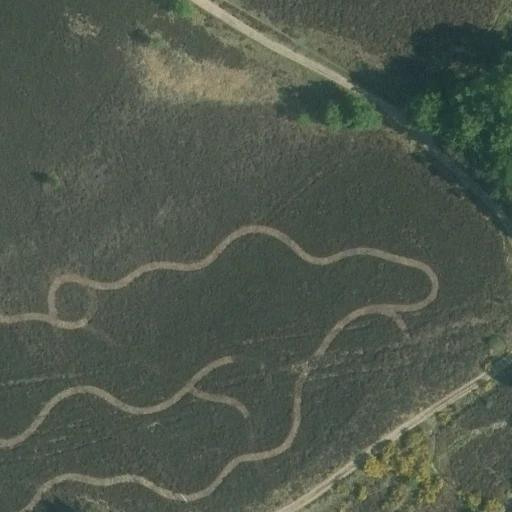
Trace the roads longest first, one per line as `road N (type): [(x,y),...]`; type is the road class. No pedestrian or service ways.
road 1 (track): [(511,233),(386,109),(195,0)]
road 2 (unknown): [(223,0),(399,98),(511,203)]
road 3 (track): [(397,434),(511,356)]
road 4 (track): [(290,511),(397,434)]
